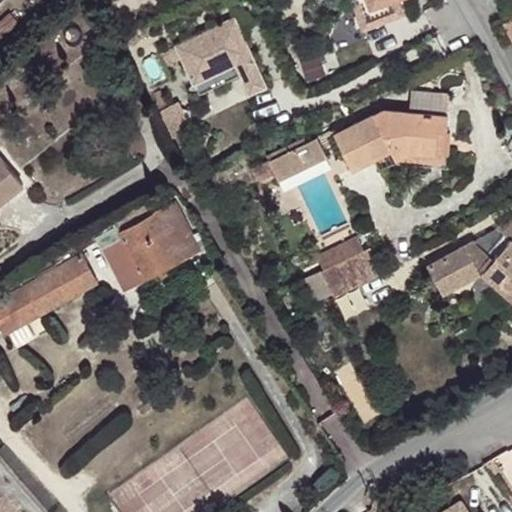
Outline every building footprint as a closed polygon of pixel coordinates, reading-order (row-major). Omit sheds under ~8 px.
[(367,0),(374,15),(412,0),(367,0)] [(235,18),(222,24),(228,37),(242,31),(235,18)] [(222,24),(177,45),(183,57),(200,94),(242,74),(251,93),(267,85),(242,31),(228,37),(222,24)] [(177,45),(160,55),(165,66),(183,57),(177,45)] [(410,93),(408,115),(447,118),(448,96),(410,93)] [(435,154),(442,155),(450,155),(451,135),(447,136),(447,118),(408,115),(381,113),(333,136),(350,171),(388,153),(392,161),(395,160),(407,154),(434,156),(435,154)] [(315,140),(268,163),(276,178),(278,182),(324,160),(315,140)] [(441,165),(442,155),(435,154),(434,156),(407,154),(395,160),(441,165)] [(0,208),(27,187),(3,157),(0,160),(0,208)] [(276,178),(268,163),(250,172),(258,187),(276,178)] [(197,255),(168,206),(95,249),(123,298),(197,255)] [(477,247),(449,264),(466,291),(471,288),(486,278),(511,300),(511,226),(501,233),(508,239),(491,260),(477,247)] [(320,266),(327,280),(366,260),(359,246),(320,266)] [(327,280),(323,282),(335,303),(337,307),(386,281),(372,256),(366,260),(327,280)] [(97,287),(83,260),(0,306),(0,330),(1,333),(4,338),(97,287)] [(466,291),(449,264),(431,274),(448,302),(466,291)] [(511,300),(486,278),(471,288),(511,323),(511,300)] [(320,311),(335,303),(323,282),(310,289),(320,311)]
